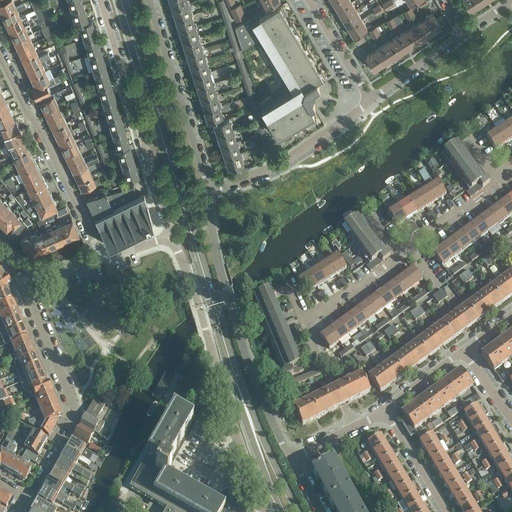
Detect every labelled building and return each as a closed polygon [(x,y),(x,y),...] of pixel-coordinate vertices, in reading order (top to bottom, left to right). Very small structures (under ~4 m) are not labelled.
[(5,0),(0,2),(0,10),(1,13),(16,7),(12,0),(5,0)] [(30,0),(34,9),(39,7),(36,0),(30,0)] [(68,0),(71,9),(83,6),(83,5),(83,6),(80,0),(68,0)] [(169,0),(172,8),(188,3),(186,0),(169,0)] [(334,0),(332,2),(337,10),(351,2),(350,0),(334,0)] [(479,6),(474,0),(462,0),(470,11),(479,6)] [(393,1),(384,7),(386,10),(395,5),(393,1)] [(1,13),(5,22),(20,16),(17,10),(27,6),(25,2),(16,7),(1,13)] [(337,10),(342,19),(356,10),(351,2),(337,10)] [(172,8),(176,20),(191,15),(188,3),(172,8)] [(219,6),(223,17),(228,15),(224,4),(219,6)] [(43,6),(47,17),(51,15),(47,5),(43,6)] [(230,9),(236,22),(246,17),(240,5),(230,9)] [(79,22),(80,24),(88,22),(85,13),(86,13),(85,13),(83,6),(84,6),(83,6),(71,9),(75,23),(79,22)] [(273,101),(261,108),(266,116),(265,116),(277,136),(314,114),(310,107),(315,105),(311,99),(314,89),(319,86),(316,82),(323,78),(279,6),(259,18),(252,23),(261,38),(268,51),(269,50),(273,58),(281,71),(281,70),(286,78),(285,78),(292,89),(273,101)] [(39,7),(34,9),(38,19),(43,17),(39,7)] [(342,19),(348,27),(362,19),(356,10),(342,19)] [(10,31),(29,22),(33,20),(31,17),(28,19),(25,13),(20,16),(5,22),(10,31)] [(433,13),(424,19),(433,32),(441,27),(433,13)] [(51,15),(47,17),(51,27),(55,26),(51,15)] [(176,20),(179,31),(195,26),(191,15),(176,20)] [(223,17),(227,28),(232,27),(228,15),(223,17)] [(242,50),(261,38),(252,23),(250,19),(235,28),(242,50)] [(362,19),(348,27),(353,36),(367,28),(362,19)] [(424,19),(416,24),(425,38),(433,32),(424,19)] [(80,24),(85,39),(90,37),(91,39),(97,37),(92,21),(88,22),(80,24)] [(10,31),(14,40),(28,34),(33,31),(29,22),(10,31)] [(416,24),(407,29),(416,43),(425,38),(416,24)] [(179,31),(183,42),(198,37),(195,26),(179,31)] [(227,28),(230,40),(235,38),(234,34),(232,27),(227,28)] [(407,29),(399,35),(408,49),(416,43),(407,29)] [(54,33),(58,43),(62,42),(58,31),(54,33)] [(14,40),(18,49),(32,43),(28,34),(14,40)] [(399,35),(391,40),(399,54),(408,49),(399,35)] [(85,39),(90,56),(101,52),(97,37),(91,39),(90,37),(85,39)] [(183,42),(187,54),(202,49),(198,37),(183,42)] [(230,40),(234,51),(239,49),(238,45),(235,38),(230,40)] [(391,40),(382,46),(391,59),(399,54),(391,40)] [(18,49),(22,58),(36,52),(32,43),(18,49)] [(382,46),(374,51),(382,65),(391,59),(382,46)] [(187,54),(190,65),(206,60),(202,49),(187,54)] [(234,51),(238,63),(243,61),(239,49),(234,51)] [(269,61),(273,58),(269,50),(268,51),(264,53),(269,61)] [(61,53),(65,63),(69,62),(65,51),(61,53)] [(382,65),(374,51),(365,56),(374,70),(382,65)] [(36,52),(22,58),(26,68),(50,57),(48,53),(39,57),(36,52)] [(90,56),(94,70),(100,68),(100,70),(106,69),(101,52),(90,56)] [(26,68),(31,77),(45,70),(43,65),(52,61),(50,57),(26,68)] [(190,65),(194,77),(209,72),(206,60),(190,65)] [(238,63),(241,74),(246,72),(243,61),(238,63)] [(69,62),(65,63),(69,74),(73,72),(69,62)] [(94,70),(99,87),(110,83),(106,69),(100,70),(100,68),(94,70)] [(31,77),(35,86),(45,81),(46,81),(49,80),(49,79),(45,70),(31,77)] [(281,81),(285,78),(286,78),(281,70),(281,71),(276,73),(281,81)] [(194,77),(198,88),(213,83),(209,72),(194,77)] [(241,74),(245,85),(250,84),(246,72),(241,74)] [(45,81),(35,86),(31,87),(36,98),(50,91),(48,86),(60,81),(58,76),(49,79),(49,80),(46,81),(45,81)] [(73,83),(77,94),(81,92),(77,82),(73,83)] [(99,87),(103,101),(109,100),(110,101),(115,100),(110,83),(99,87)] [(198,88),(201,99),(217,94),(213,83),(198,88)] [(245,85),(248,96),(254,95),(250,84),(245,85)] [(81,92),(77,94),(81,104),(85,103),(81,92)] [(40,107),(43,112),(58,104),(55,99),(57,99),(55,94),(40,102),(39,101),(41,106),(40,107)] [(204,111),(219,106),(220,106),(217,94),(201,99),(205,110),(204,111)] [(254,95),(248,96),(252,108),(257,106),(254,95)] [(259,103),(261,108),(273,101),(270,96),(259,103)] [(103,101),(108,118),(120,114),(115,100),(110,101),(109,100),(103,101)] [(0,114),(10,109),(7,104),(6,104),(5,101),(0,103),(0,114)] [(46,116),(48,120),(64,112),(62,109),(60,109),(58,104),(43,112),(45,117),(46,116)] [(219,106),(204,111),(204,113),(205,117),(206,117),(207,122),(226,116),(223,117),(219,106)] [(0,124),(13,118),(12,115),(13,115),(10,109),(0,114),(0,124)] [(252,110),(256,122),(261,120),(257,109),(252,110)] [(49,124),(51,129),(66,122),(64,117),(66,116),(64,112),(48,120),(50,124),(49,124)] [(85,114),(89,124),(93,123),(89,112),(85,114)] [(108,118),(113,132),(119,131),(119,133),(125,131),(120,114),(108,118)] [(0,129),(2,135),(19,127),(15,120),(14,121),(13,118),(0,124),(0,129)] [(213,123),(228,169),(244,164),(229,118),(213,123)] [(256,122),(260,134),(265,132),(261,120),(256,122)] [(497,130),(496,131),(505,144),(511,139),(511,134),(506,125),(507,124),(504,120),(494,126),(497,130)] [(55,134),(56,138),(72,130),(70,126),(69,127),(66,122),(51,129),(54,134),(55,134)] [(93,123),(89,124),(93,135),(97,133),(93,123)] [(3,136),(3,137),(20,129),(19,128),(19,127),(2,135),(3,136)] [(4,143),(6,147),(23,139),(22,136),(23,136),(20,129),(3,137),(6,142),(4,143)] [(57,142),(60,147),(75,140),(72,135),(74,134),(72,130),(56,138),(58,141),(57,142)] [(113,132),(118,149),(129,146),(125,131),(119,133),(119,131),(113,132)] [(505,144),(496,131),(486,137),(495,151),(505,144)] [(265,132),(260,134),(263,145),(268,143),(265,132)] [(10,150),(12,154),(28,147),(25,141),(24,141),(23,139),(6,147),(8,151),(10,150)] [(63,152),(65,155),(81,148),(79,144),(77,145),(75,140),(60,147),(62,152),(63,152)] [(472,188),(475,186),(479,183),(482,188),(490,182),(486,178),(484,179),(457,142),(444,152),(471,189),(472,188)] [(96,144),(100,155),(105,153),(101,143),(96,144)] [(118,149),(122,164),(128,162),(129,164),(134,162),(129,146),(118,149)] [(12,160),(14,164),(31,156),(30,153),(31,152),(28,147),(12,154),(14,159),(12,160)] [(66,159),(68,165),(83,157),(81,152),(83,152),(81,148),(65,155),(66,159)] [(261,159),(258,148),(252,149),(256,161),(261,159)] [(105,153),(100,155),(104,165),(109,164),(105,153)] [(18,167),(20,172),(37,164),(34,158),(33,159),(31,156),(14,164),(16,168),(18,167)] [(71,169),(73,173),(99,161),(97,157),(86,162),(83,157),(68,165),(71,170),(71,169)] [(74,177),(77,182),(92,175),(89,170),(100,165),(99,161),(73,173),(75,177),(74,177)] [(122,164),(127,180),(139,177),(134,162),(129,164),(128,162),(122,164)] [(21,177),(23,182),(40,173),(38,170),(39,170),(37,164),(20,172),(23,177),(21,177)] [(426,169),(421,171),(426,183),(431,181),(426,169)] [(26,185),(29,189),(45,182),(42,176),(41,176),(40,173),(23,182),(25,186),(26,185)] [(108,174),(112,185),(116,183),(112,173),(108,174)] [(92,175),(77,182),(79,187),(80,187),(82,192),(83,192),(82,191),(98,183),(96,179),(94,180),(92,175)] [(29,195),(31,199),(48,191),(47,188),(48,187),(45,182),(29,189),(31,194),(29,195)] [(437,182),(427,188),(436,202),(446,195),(437,182)] [(91,209),(90,210),(92,215),(93,214),(94,215),(94,214),(96,217),(95,217),(109,246),(153,225),(144,194),(113,209),(112,206),(136,195),(134,186),(107,194),(106,194),(104,190),(96,192),(98,196),(95,197),(94,197),(86,199),(91,209)] [(427,188),(417,194),(426,208),(436,202),(427,188)] [(35,202),(37,207),(53,199),(51,193),(50,194),(48,191),(31,199),(33,203),(35,202)] [(417,194),(408,200),(416,214),(426,208),(417,194)] [(53,199),(37,207),(39,211),(38,212),(40,217),(57,209),(55,205),(56,205),(53,199)] [(511,206),(506,199),(497,206),(507,219),(511,214),(511,206)] [(408,200),(398,206),(407,220),(416,214),(408,200)] [(0,224),(0,225),(13,212),(9,208),(10,206),(7,203),(0,210),(0,224)] [(407,220),(398,206),(388,212),(397,226),(407,220)] [(497,206),(488,213),(498,226),(507,219),(497,206)] [(13,212),(0,225),(4,228),(5,228),(6,229),(11,224),(14,227),(22,218),(19,215),(18,216),(13,212)] [(488,213),(479,219),(488,232),(498,226),(488,213)] [(47,230),(42,233),(48,249),(58,244),(51,227),(50,224),(48,220),(47,216),(42,218),(44,222),(47,230)] [(373,262),(376,259),(379,257),(382,261),(390,256),(386,251),(384,253),(357,216),(344,225),(371,263),(373,262)] [(62,224),(69,240),(79,236),(71,218),(67,220),(67,222),(62,224)] [(479,219),(470,226),(479,239),(488,232),(479,219)] [(26,224),(23,221),(9,234),(13,238),(26,225),(26,224)] [(51,227),(58,244),(69,240),(62,224),(56,227),(55,225),(51,227)] [(470,226),(460,233),(470,246),(479,239),(470,226)] [(35,233),(31,235),(38,253),(48,249),(42,233),(36,235),(35,233)] [(460,233),(451,240),(461,253),(470,246),(460,233)] [(38,253),(31,235),(21,240),(21,241),(21,242),(21,245),(23,248),(24,248),(25,249),(27,248),(27,249),(28,249),(31,256),(38,253)] [(501,235),(494,240),(497,244),(503,239),(501,235)] [(451,240),(442,247),(451,260),(461,253),(451,240)] [(497,244),(494,240),(488,245),(490,248),(497,244)] [(451,260),(442,247),(432,254),(442,267),(451,260)] [(482,249),(476,254),(478,257),(485,252),(482,249)] [(478,257),(476,254),(469,259),(472,262),(478,257)] [(337,255),(327,262),(336,275),(346,269),(337,255)] [(327,262),(318,268),(326,281),(336,275),(327,262)] [(464,263),(457,267),(460,271),(466,266),(464,263)] [(318,268),(308,274),(316,287),(326,281),(318,268)] [(412,268),(403,275),(413,288),(422,281),(412,268)] [(511,271),(467,305),(465,306),(477,322),(511,295),(511,271)] [(316,287),(308,274),(298,280),(306,294),(316,287)] [(403,275),(394,282),(403,295),(413,288),(403,275)] [(0,296),(9,292),(7,288),(11,285),(6,279),(0,283),(0,296)] [(394,282),(384,289),(394,302),(403,295),(394,282)] [(384,289),(375,296),(385,309),(394,302),(384,289)] [(0,306),(13,301),(9,292),(0,296),(0,306)] [(253,298),(258,309),(272,303),(268,292),(253,298)] [(425,292),(418,296),(421,300),(427,295),(425,292)] [(375,296),(366,302),(376,315),(385,309),(375,296)] [(421,300),(418,296),(412,301),(414,304),(421,300)] [(0,306),(0,316),(16,310),(13,301),(0,306)] [(366,302),(357,309),(366,322),(376,315),(366,302)] [(258,309),(262,320),(277,313),(272,303),(258,309)] [(406,305),(400,310),(402,313),(409,308),(406,305)] [(463,307),(418,341),(416,342),(428,358),(477,322),(465,306),(463,307)] [(357,309),(347,316),(357,329),(366,322),(357,309)] [(0,316),(0,317),(3,325),(3,326),(20,319),(16,310),(0,316)] [(402,313),(400,310),(393,315),(396,318),(402,313)] [(262,320),(267,330),(281,324),(277,313),(262,320)] [(347,316),(338,323),(348,336),(357,329),(347,316)] [(0,326),(0,334),(1,337),(24,328),(20,319),(3,326),(3,325),(0,326)] [(388,319),(381,323),(384,327),(390,322),(388,319)] [(338,323),(329,330),(339,343),(348,336),(338,323)] [(384,327),(381,323),(375,328),(377,331),(384,327)] [(267,330),(271,341),(286,335),(281,324),(267,330)] [(24,328),(1,337),(5,346),(27,337),(24,328)] [(339,343),(329,330),(320,337),(329,350),(339,343)] [(369,332),(363,337),(365,340),(372,335),(369,332)] [(511,334),(510,333),(496,343),(508,361),(511,357),(511,334)] [(271,341),(275,351),(290,345),(286,335),(271,341)] [(365,340),(363,337),(357,342),(359,345),(365,340)] [(11,345),(15,354),(32,347),(28,338),(11,345)] [(428,358),(416,342),(371,376),(369,377),(380,393),(428,358)] [(508,361),(496,343),(481,354),(493,372),(508,361)] [(275,351),(280,362),(295,356),(290,345),(275,351)] [(351,346),(345,351),(347,354),(354,349),(351,346)] [(14,365),(19,363),(35,356),(32,347),(15,354),(8,357),(10,360),(11,359),(12,360),(14,365)] [(19,363),(22,372),(39,365),(35,356),(19,363)] [(280,362),(284,372),(284,373),(299,366),(295,356),(280,362)] [(21,383),(26,381),(43,374),(39,365),(22,372),(17,374),(21,383)] [(284,373),(284,372),(282,373),(284,379),(301,372),(299,366),(284,373)] [(460,370),(445,381),(458,398),(473,387),(460,370)] [(173,375),(166,371),(152,398),(159,402),(173,375)] [(26,381),(30,390),(46,383),(43,374),(26,381)] [(360,375),(339,385),(348,403),(370,393),(361,375),(360,375)] [(445,381),(431,391),(443,409),(458,398),(445,381)] [(33,398),(35,398),(35,397),(51,391),(49,384),(47,385),(46,383),(30,390),(27,391),(28,395),(31,393),(33,398)] [(305,388),(309,395),(313,393),(310,386),(305,388)] [(330,390),(293,408),(302,426),(305,424),(339,408),(330,390)] [(35,397),(35,398),(38,406),(55,399),(51,391),(35,397)] [(431,391),(416,402),(429,419),(443,409),(431,391)] [(470,399),(473,404),(481,400),(477,395),(470,399)] [(96,397),(86,415),(96,421),(107,403),(96,397)] [(9,399),(3,401),(6,409),(13,407),(9,399)] [(38,406),(42,414),(58,408),(55,399),(38,406)] [(429,419),(416,402),(401,413),(414,430),(429,419)] [(464,414),(469,424),(482,416),(476,406),(464,414)] [(58,408),(42,414),(45,423),(44,426),(42,425),(39,430),(49,436),(57,422),(56,418),(62,416),(58,408)] [(129,488),(166,509),(164,511),(245,511),(234,491),(219,500),(217,503),(167,475),(171,467),(168,466),(192,423),(175,413),(172,412),(129,488)] [(96,421),(86,415),(80,425),(94,433),(98,436),(107,441),(111,436),(101,430),(104,426),(96,421)] [(469,424),(475,433),(488,425),(482,416),(469,424)] [(27,421),(28,424),(34,427),(37,422),(34,419),(27,421)] [(457,431),(465,426),(463,422),(458,425),(458,426),(453,429),(455,432),(457,431)] [(72,439),(87,447),(94,434),(80,425),(72,439)] [(475,433),(481,443),(494,435),(488,425),(475,433)] [(465,426),(457,431),(459,435),(463,433),(467,430),(465,426)] [(6,438),(10,440),(15,432),(11,430),(6,438)] [(24,437),(28,440),(43,448),(45,445),(46,445),(47,442),(47,441),(47,440),(33,432),(30,437),(26,434),(24,437)] [(419,443),(425,452),(437,444),(431,435),(419,443)] [(481,443),(487,452),(499,445),(494,435),(481,443)] [(367,444),(373,453),(386,446),(380,436),(367,444)] [(0,468),(1,468),(1,467),(13,446),(15,443),(7,439),(5,442),(10,444),(5,453),(0,450),(0,468)] [(43,448),(28,440),(24,448),(38,456),(39,455),(40,455),(41,452),(41,451),(43,448)] [(66,450),(89,463),(95,466),(96,464),(89,460),(93,455),(85,450),(86,448),(72,440),(66,450)] [(4,470),(8,473),(16,459),(12,456),(18,445),(15,443),(13,446),(1,467),(5,469),(4,470)] [(88,449),(97,454),(99,449),(91,444),(88,449)] [(425,452),(430,461),(443,454),(437,444),(425,452)] [(487,452),(492,462),(505,454),(499,445),(487,452)] [(373,453),(379,463),(392,455),(386,446),(373,453)] [(66,450),(61,459),(75,467),(78,461),(87,467),(89,463),(66,450)] [(13,474),(17,476),(30,454),(26,452),(21,461),(16,459),(8,473),(13,475),(13,474)] [(362,461),(365,460),(364,459),(369,456),(367,453),(359,457),(362,461)] [(30,454),(17,476),(20,478),(19,479),(23,481),(24,480),(25,481),(32,468),(28,465),(30,461),(35,464),(38,458),(30,454)] [(430,461),(436,471),(448,463),(443,454),(430,461)] [(492,462),(498,471),(511,464),(505,454),(492,462)] [(379,463),(385,472),(397,465),(392,455),(379,463)] [(61,459),(55,468),(54,470),(68,478),(72,471),(88,480),(91,476),(75,467),(61,459)] [(323,492),(327,499),(348,488),(332,459),(312,470),(316,479),(318,478),(325,491),(323,492)] [(436,471),(442,481),(454,473),(448,463),(436,471)] [(498,471),(504,481),(511,476),(511,465),(511,464),(498,471)] [(385,472),(390,482),(403,474),(397,465),(385,472)] [(54,470),(49,480),(63,488),(80,497),(82,493),(65,484),(68,478),(54,470)] [(373,480),(376,478),(380,475),(378,472),(370,476),(373,480)] [(442,481),(448,490),(460,483),(454,473),(442,481)] [(390,482),(396,492),(409,484),(403,474),(390,482)] [(49,480),(44,489),(67,502),(69,498),(60,493),(63,488),(49,480)] [(448,490),(453,500),(466,492),(460,483),(448,490)] [(396,492),(402,501),(415,493),(409,484),(396,492)] [(361,511),(348,488),(327,499),(332,507),(334,506),(337,511),(361,511)] [(67,502),(44,489),(38,498),(52,506),(55,501),(73,511),(76,507),(67,502)] [(384,499),(387,497),(392,494),(390,491),(385,493),(382,495),(384,499)] [(0,492),(0,505),(6,508),(8,504),(11,506),(14,500),(0,492)] [(453,500),(459,509),(472,502),(466,492),(453,500)] [(402,501),(408,511),(420,503),(415,493),(402,501)] [(31,511),(58,511),(37,500),(31,511)] [(459,509),(460,511),(476,511),(478,511),(472,502),(459,509)] [(408,511),(425,511),(420,503),(408,511)]
